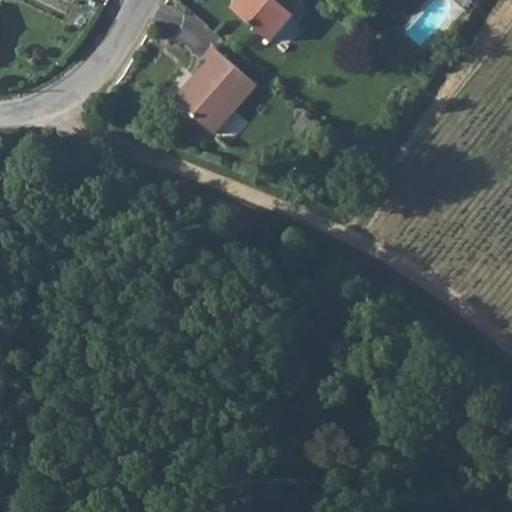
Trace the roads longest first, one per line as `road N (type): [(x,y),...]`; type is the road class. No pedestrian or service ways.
road 1 (track): [(44,111),(287,213),(414,282),(511,353)]
road 2 (residential): [(0,117),(44,111),(91,80),(111,62),(145,0)]
